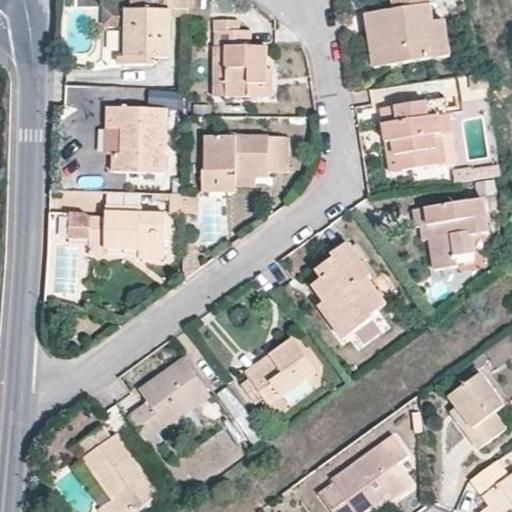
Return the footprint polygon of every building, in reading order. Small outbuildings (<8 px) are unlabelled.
[(156,0),(157,9),(131,9),(128,9),(127,9),(127,26),(123,25),(121,28),(120,65),(159,65),(160,58),(169,58),(170,10),(190,10),(190,0),(156,0)] [(130,0),(131,9),(157,9),(156,0),(130,0)] [(451,56),(445,20),(435,22),(431,0),(393,0),(395,10),(366,14),(375,69),(451,56)] [(127,8),(105,8),(105,25),(123,25),(127,26),(127,9),(128,9),(128,8),(127,8)] [(268,69),(268,47),(251,47),(251,30),(239,31),(239,21),(214,20),(214,96),(273,96),(273,69),(268,69)] [(485,86),(484,77),(473,79),(475,88),(485,86)] [(440,165),(435,138),(452,135),(446,98),(380,109),(385,142),(392,141),(394,156),(399,155),(402,171),(440,165)] [(187,132),(187,106),(179,105),(179,132),(187,132)] [(166,175),(169,109),(108,107),(106,154),(114,154),(113,172),(166,175)] [(286,173),(286,136),(206,136),(206,171),(235,172),(236,177),(253,177),(269,177),(269,173),(286,173)] [(447,164),(442,137),(435,138),(440,165),(447,164)] [(402,171),(399,155),(394,156),(392,141),(385,142),(391,173),(402,171)] [(253,187),(253,177),(236,177),(235,186),(253,187)] [(185,195),(185,178),(174,178),(173,195),(185,195)] [(185,214),(185,195),(173,195),(171,195),(171,201),(170,214),(185,214)] [(417,227),(421,227),(428,226),(430,240),(434,270),(457,267),(456,257),(476,254),(473,236),(489,233),(485,199),(414,209),(417,227)] [(165,260),(166,212),(106,211),(106,217),(92,216),(92,240),(89,240),(89,255),(105,255),(105,250),(140,250),(140,259),(165,260)] [(92,216),(92,213),(69,212),(68,239),(89,240),(92,240),(92,216)] [(430,240),(428,226),(421,227),(424,240),(430,240)] [(388,305),(368,278),(372,275),(348,242),(332,254),(334,257),(316,270),(322,278),(312,285),(324,302),(329,299),(354,333),(374,318),(373,316),(388,305)] [(354,333),(329,299),(324,302),(319,306),(344,340),(354,333)] [(294,339),(270,356),(273,360),(249,378),(252,383),(244,388),(262,412),(270,406),(282,397),(282,398),(318,373),(294,339)] [(476,366),(488,358),(484,354),(473,362),(476,366)] [(249,378),(273,360),(270,356),(246,374),(249,378)] [(191,409),(211,395),(185,359),(141,392),(148,403),(128,418),(146,442),(159,433),(166,428),(185,414),(191,409)] [(508,430),(496,414),(506,406),(481,373),(449,396),(457,407),(451,411),(479,451),(508,430)] [(282,398),(282,397),(270,406),(277,417),(289,408),(282,398)] [(177,443),(202,424),(191,409),(185,414),(166,428),(177,443)] [(137,463),(116,434),(111,437),(103,425),(79,443),(87,454),(83,458),(113,499),(99,509),(101,511),(134,511),(159,494),(147,477),(137,463)] [(159,444),(165,441),(159,433),(146,442),(155,454),(162,449),(159,444)] [(413,486),(397,464),(409,456),(394,435),(333,480),(335,483),(320,494),(332,511),(365,511),(373,506),(390,494),(394,500),(413,486)] [(156,471),(145,457),(137,463),(147,477),(156,471)] [(511,511),(511,474),(509,476),(498,461),(472,481),(490,506),(482,511),(511,511)] [(377,511),(394,500),(390,494),(373,506),(377,511)]
